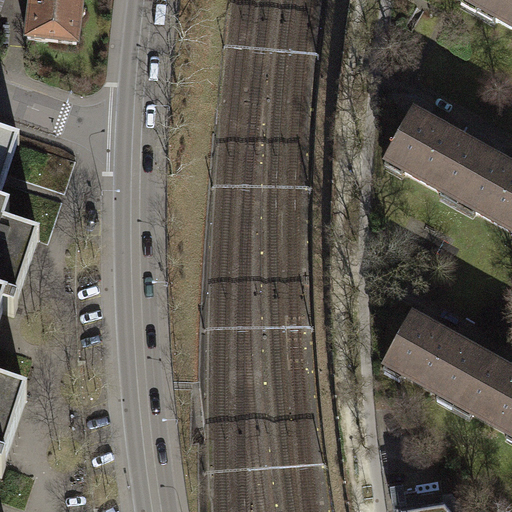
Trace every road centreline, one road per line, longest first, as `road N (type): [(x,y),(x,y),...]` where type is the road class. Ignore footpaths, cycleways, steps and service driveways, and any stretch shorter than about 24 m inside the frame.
road 1 (primary): [(157,511),(136,285),(137,137)]
road 2 (residential): [(0,94),(137,137)]
road 3 (primary): [(137,137),(148,0)]
